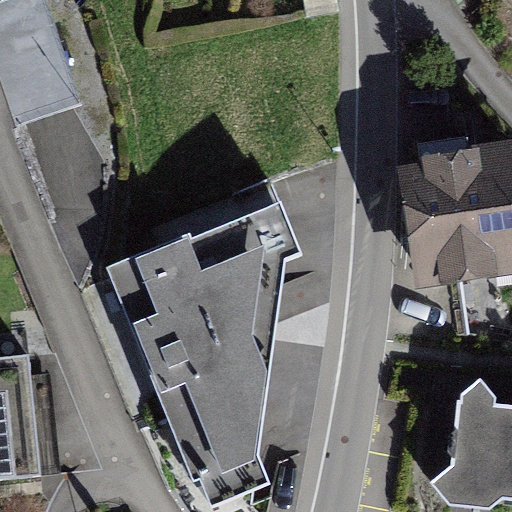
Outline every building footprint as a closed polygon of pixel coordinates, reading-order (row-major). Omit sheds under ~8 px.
[(511,256),(511,128),(412,142),(429,267),(511,256)] [(113,266),(217,509),(274,482),(310,238),(292,190),(113,266)] [(0,344),(0,412),(51,405),(41,338),(0,344)] [(511,393),(460,389),(451,491),(511,495),(511,393)] [(0,412),(0,479),(60,471),(51,405),(0,412)]
